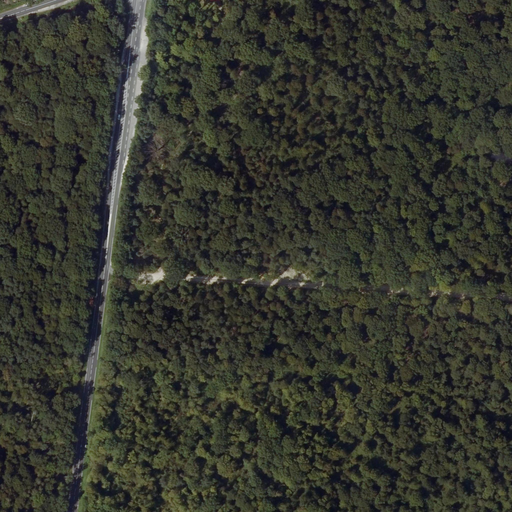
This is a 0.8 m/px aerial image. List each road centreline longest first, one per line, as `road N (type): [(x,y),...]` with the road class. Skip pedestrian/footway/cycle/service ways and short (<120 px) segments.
road 1 (track): [(511,297),(0,267)]
road 2 (primary): [(124,110),(71,511)]
road 3 (track): [(0,159),(122,0)]
